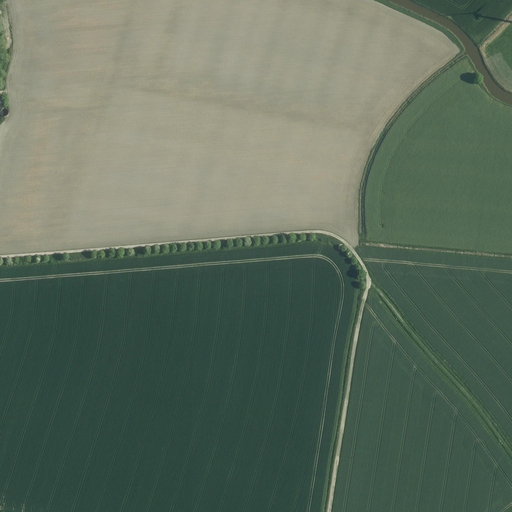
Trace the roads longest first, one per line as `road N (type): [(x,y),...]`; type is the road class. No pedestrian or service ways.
road 1 (track): [(511,457),(366,278),(325,511)]
road 2 (unclassified): [(0,257),(316,231),(350,249),(366,278)]
